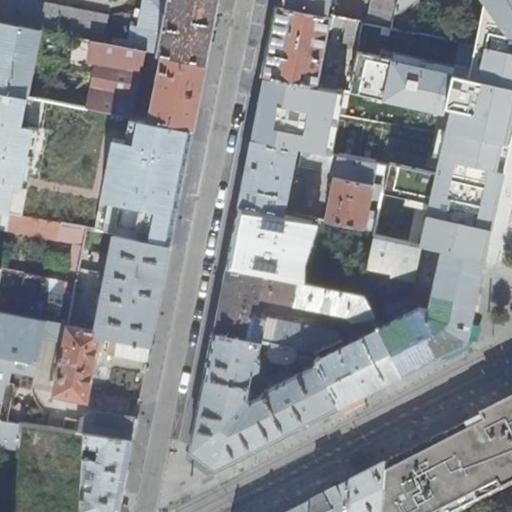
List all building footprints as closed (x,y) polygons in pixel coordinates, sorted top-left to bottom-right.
[(39,0),(0,0),(0,19),(104,41),(109,14),(39,0)] [(161,52),(205,61),(212,27),(217,0),(144,0),(136,40),(129,38),(129,40),(120,38),(119,44),(145,49),(161,52)] [(336,0),(282,0),(282,4),(334,14),(336,0)] [(371,0),(368,20),(392,25),(394,12),(396,0),(371,0)] [(414,0),(396,0),(394,12),(414,0)] [(475,0),(446,0),(458,18),(478,4),(475,0)] [(282,4),(278,3),(272,34),(264,73),(334,87),(336,75),(321,72),(330,23),(344,26),(341,40),(358,43),(363,20),(334,14),(282,4)] [(0,19),(0,87),(29,94),(30,87),(33,70),(39,43),(51,45),(53,38),(60,39),(56,54),(81,59),(142,70),(142,69),(141,68),(145,49),(119,44),(104,41),(0,19)] [(473,24),(457,20),(453,35),(469,39),(473,24)] [(416,31),(410,57),(447,65),(453,39),(416,31)] [(147,118),(193,127),(199,96),(205,61),(161,52),(147,118)] [(81,59),(72,102),(108,110),(132,115),(136,95),(142,70),(81,59)] [(33,70),(30,87),(43,90),(47,72),(33,70)] [(334,87),(264,73),(258,104),(252,138),(387,165),(389,150),(392,138),(399,100),(349,90),(334,87)] [(136,95),(132,115),(138,116),(142,96),(136,95)] [(185,135),(0,100),(0,197),(172,235),(185,135)] [(387,165),(252,138),(246,169),(239,202),(285,211),(292,175),(299,176),(301,164),(334,171),(328,200),(299,194),(295,213),(312,216),(316,217),(324,218),(364,226),(374,228),(375,224),(377,210),(367,208),(371,191),(381,193),(382,185),(373,183),(375,171),(385,173),(387,165)] [(503,188),(511,188),(511,149),(506,149),(503,188)] [(389,150),(387,165),(385,173),(385,175),(423,184),(440,188),(495,200),(501,175),(389,150)] [(387,226),(375,224),(374,228),(373,233),(410,242),(418,206),(423,184),(385,175),(382,185),(381,193),(380,197),(393,200),(387,226)] [(440,249),(483,259),(490,225),(495,200),(440,188),(438,202),(434,201),(432,210),(455,216),(453,224),(440,221),(434,248),(440,249)] [(297,259),(305,234),(308,224),(309,224),(312,216),(295,213),(285,211),(239,202),(231,244),(227,265),(294,279),(295,274),(297,259)] [(60,224),(4,213),(2,231),(56,242),(60,224)] [(100,231),(60,224),(56,242),(84,247),(83,254),(95,256),(100,231)] [(170,243),(114,232),(95,329),(102,331),(111,333),(151,341),(161,289),(170,243)] [(410,242),(373,233),(361,292),(401,371),(466,338),(483,259),(440,249),(428,308),(419,306),(408,311),(405,306),(399,309),(402,314),(385,323),(381,314),(382,297),(388,298),(390,301),(410,294),(420,244),(410,242)] [(296,345),(311,348),(318,360),(339,403),(401,371),(361,292),(351,290),(312,282),(304,281),(294,279),(227,265),(218,308),(214,330),(262,339),(270,340),(296,345)] [(0,402),(31,407),(48,320),(0,310),(0,402)] [(83,399),(88,399),(102,331),(95,329),(68,324),(67,324),(53,392),(83,399)] [(215,466),(339,403),(318,360),(277,381),(271,369),(260,375),(258,383),(262,391),(251,397),(247,395),(252,368),(254,369),(260,366),(261,359),(259,355),(262,339),(214,330),(195,425),(190,448),(215,466)] [(147,360),(151,341),(111,333),(107,351),(115,352),(116,354),(147,360)] [(296,345),(270,340),(268,353),(273,359),(287,362),(294,358),(296,345)] [(511,401),(510,403),(475,420),(385,466),(381,511),(441,511),(511,482),(511,401)] [(80,414),(77,431),(84,432),(131,439),(136,417),(99,411),(94,413),(80,414)] [(0,446),(18,449),(20,422),(0,419),(0,446)] [(116,511),(124,478),(131,439),(84,432),(80,511),(116,511)] [(381,511),(385,466),(350,483),(347,511),(381,511)] [(313,502),(312,511),(347,511),(350,483),(313,502)] [(312,511),(313,502),(293,511),(312,511)]
